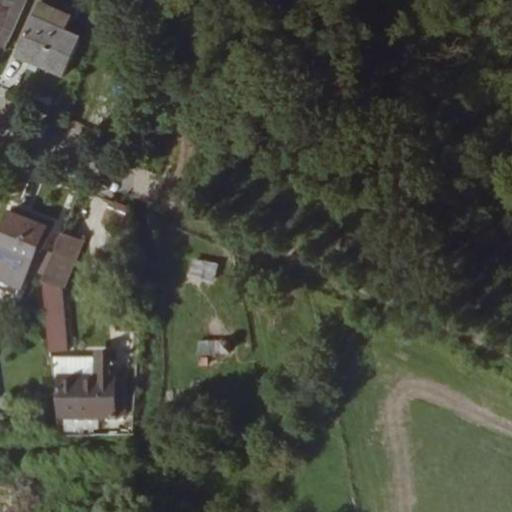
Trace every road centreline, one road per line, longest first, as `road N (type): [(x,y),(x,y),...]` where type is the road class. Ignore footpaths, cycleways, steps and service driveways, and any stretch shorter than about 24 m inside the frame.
road 1 (track): [(511,359),(156,194)]
road 2 (residential): [(156,194),(0,115)]
